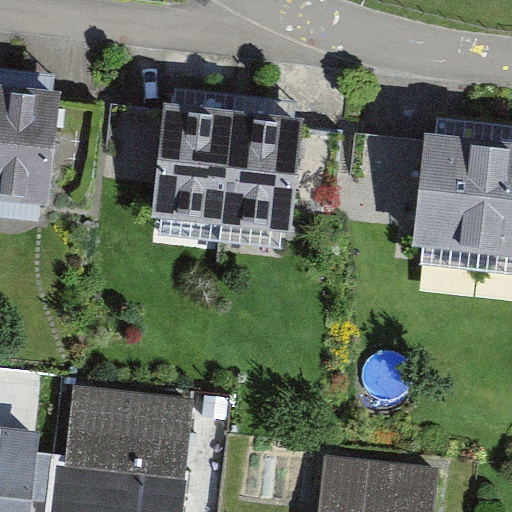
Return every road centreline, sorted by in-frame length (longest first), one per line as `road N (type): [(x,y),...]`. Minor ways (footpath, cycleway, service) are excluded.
road 1 (residential): [(338,42),(0,7)]
road 2 (residential): [(338,42),(511,61)]
